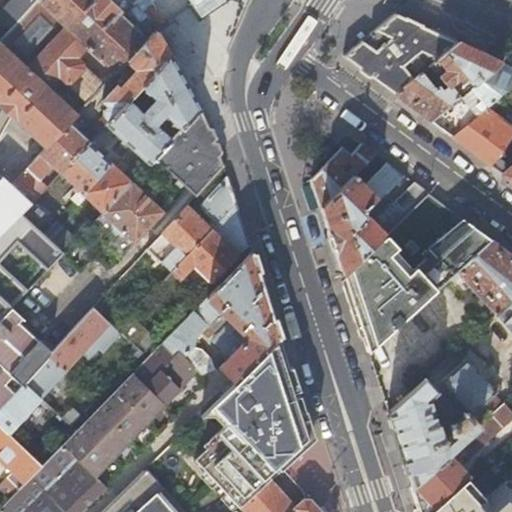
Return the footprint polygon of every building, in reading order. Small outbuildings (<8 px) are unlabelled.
[(37,0),(20,18),(10,29),(0,40),(0,105),(17,120),(18,120),(48,147),(70,123),(77,115),(48,87),(60,75),(66,80),(72,80),(83,68),(82,63),(77,56),(89,43),(118,71),(128,61),(147,40),(117,12),(119,10),(107,0),(37,0)] [(37,0),(20,0),(11,10),(20,18),(37,0)] [(220,0),(183,0),(202,28),(228,11),(220,0)] [(20,18),(11,10),(5,6),(0,11),(0,20),(10,29),(20,18)] [(400,58),(421,73),(429,66),(439,58),(456,43),(431,31),(396,15),(370,37),(400,58)] [(158,34),(156,31),(147,40),(128,61),(137,70),(130,77),(126,74),(122,78),(122,83),(124,86),(122,88),(118,85),(104,101),(108,106),(105,109),(104,115),(110,120),(170,55),(158,34)] [(400,58),(370,37),(344,59),(395,96),(421,73),(400,58)] [(446,86),(448,88),(459,100),(466,94),(480,82),(491,73),(502,64),(483,55),(475,52),(463,46),(456,43),(439,58),(449,69),(439,77),(446,86)] [(186,83),(170,55),(110,120),(90,141),(61,172),(78,189),(73,193),(80,200),(85,195),(102,212),(131,181),(111,162),(114,158),(108,152),(105,156),(95,146),(112,129),(149,162),(153,158),(199,108),(186,83)] [(429,66),(439,77),(449,69),(439,58),(429,66)] [(511,87),(511,69),(502,64),(491,73),(480,82),(495,102),(507,91),(511,87)] [(431,123),(459,100),(448,88),(444,92),(440,87),(435,91),(421,73),(395,96),(431,123)] [(480,82),(466,94),(486,110),(495,102),(480,82)] [(459,100),(431,123),(452,139),(481,114),(482,113),(486,110),(466,94),(459,100)] [(207,126),(199,108),(153,158),(156,161),(158,159),(178,179),(175,183),(181,188),(184,185),(195,195),(223,165),(219,155),(214,144),(207,126)] [(511,135),(481,114),(452,139),(490,167),(511,135)] [(61,172),(90,141),(70,123),(48,147),(14,184),(25,195),(53,165),(61,172)] [(342,148),(311,180),(319,203),(321,210),(352,179),(340,168),(348,160),(360,171),(377,154),(364,145),(362,143),(351,155),(342,148)] [(352,179),(321,210),(339,264),(344,278),(377,245),(404,218),(429,193),(415,183),(391,208),(389,206),(374,221),(368,214),(366,214),(365,209),(367,209),(373,203),(376,206),(406,176),(388,163),(366,186),(358,179),(359,177),(357,174),(352,179)] [(511,168),(503,176),(511,183),(511,168)] [(236,205),(227,177),(201,204),(201,209),(212,221),(208,225),(186,205),(161,232),(176,247),(162,262),(172,273),(236,205)] [(131,181),(102,212),(95,220),(113,236),(109,241),(109,247),(116,254),(124,253),(134,241),(135,242),(163,212),(131,181)] [(377,245),(344,278),(359,322),(369,352),(451,277),(491,240),(429,193),(404,218),(377,245)] [(245,233),(236,205),(172,273),(180,281),(194,267),(212,284),(249,246),(245,233)] [(54,221),(44,233),(64,252),(75,240),(54,221)] [(511,255),(491,240),(451,277),(455,282),(461,278),(494,315),(507,304),(511,298),(511,255)] [(161,344),(166,349),(172,354),(177,349),(203,374),(215,369),(211,359),(203,350),(194,348),(196,337),(203,331),(210,338),(215,333),(208,325),(221,312),(231,323),(213,341),(229,358),(219,368),(234,384),(279,340),(251,252),(161,344)] [(24,318),(12,306),(0,318),(0,406),(23,382),(48,355),(51,351),(21,323),(24,318)] [(92,307),(70,331),(86,347),(106,327),(110,330),(113,326),(92,307)] [(140,307),(117,330),(129,342),(151,319),(140,307)] [(70,331),(51,351),(48,355),(69,375),(73,370),(69,366),(86,347),(70,331)] [(196,460),(240,507),(245,504),(272,480),(312,442),(279,340),(234,384),(212,405),(229,423),(205,446),(208,449),(196,460)] [(161,344),(157,348),(161,352),(166,349),(161,344)] [(151,354),(101,405),(76,431),(41,466),(10,499),(0,508),(0,511),(81,511),(106,489),(94,477),(196,374),(177,355),(160,371),(151,363),(155,358),(151,354)] [(69,375),(48,355),(23,382),(40,397),(60,375),(64,379),(69,375)] [(452,356),(442,366),(446,370),(455,361),(452,356)] [(426,378),(388,413),(412,487),(482,422),(474,413),(501,389),(497,385),(493,389),(466,359),(441,383),(466,412),(454,424),(452,423),(449,426),(450,427),(450,436),(445,440),(440,435),(429,400),(438,391),(426,378)] [(23,382),(0,406),(0,425),(12,438),(16,434),(11,428),(40,397),(23,382)] [(482,422),(412,487),(419,511),(429,511),(457,487),(466,479),(468,477),(455,462),(465,453),(468,457),(502,427),(491,415),(482,422)] [(0,425),(0,460),(12,472),(0,484),(0,489),(10,499),(41,466),(12,438),(0,425)] [(185,511),(147,468),(101,511),(236,511),(242,508),(245,504),(240,507),(231,511),(185,511)] [(457,487),(429,511),(511,511),(511,488),(510,491),(504,484),(485,500),(466,479),(457,487)] [(272,480),(245,504),(242,508),(236,511),(319,511),(309,500),(303,500),(295,507),(272,480)]
